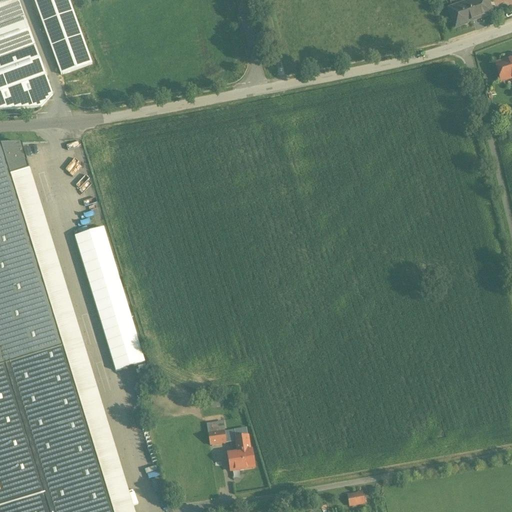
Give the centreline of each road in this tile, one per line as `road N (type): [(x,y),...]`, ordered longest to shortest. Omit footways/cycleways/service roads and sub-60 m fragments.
road 1 (unclassified): [(511,455),(203,511)]
road 2 (residential): [(0,127),(140,113),(262,89)]
road 3 (unclassified): [(262,89),(465,45)]
road 4 (unclassified): [(465,45),(511,233)]
